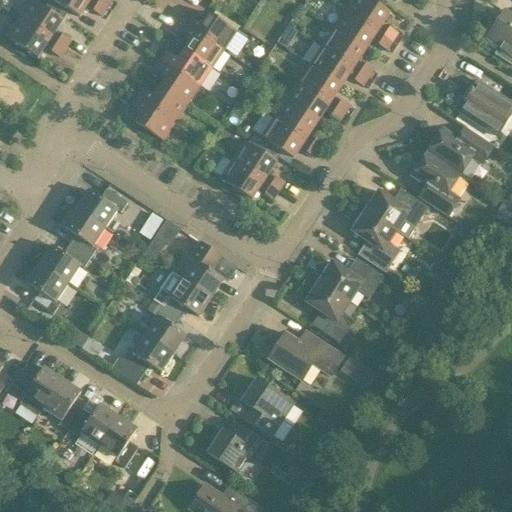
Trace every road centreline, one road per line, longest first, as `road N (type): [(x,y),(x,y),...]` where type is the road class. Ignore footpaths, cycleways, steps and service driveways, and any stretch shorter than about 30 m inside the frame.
road 1 (residential): [(270,268),(169,413),(0,312)]
road 2 (residential): [(270,268),(357,139),(397,121),(448,40),(451,0)]
road 3 (residential): [(270,268),(56,121)]
road 4 (residential): [(56,121),(131,0)]
